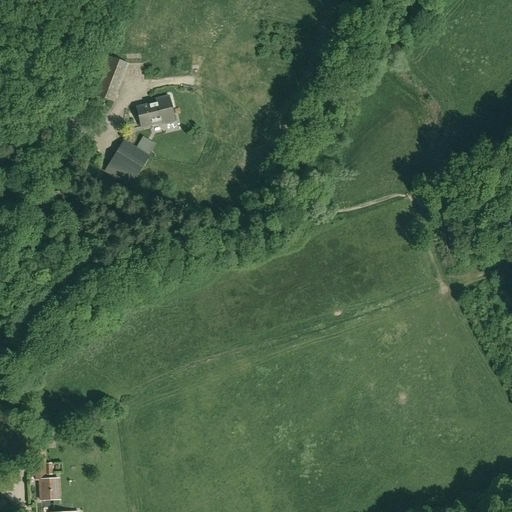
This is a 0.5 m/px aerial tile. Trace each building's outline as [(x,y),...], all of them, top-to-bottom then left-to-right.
[(110,58),(95,95),(114,102),(128,65),(110,58)] [(137,110),(135,111),(134,113),(136,118),(137,119),(139,118),(140,124),(157,120),(158,124),(161,123),(162,125),(175,122),(169,97),(156,100),(157,104),(137,109),(137,110)] [(149,156),(123,140),(107,166),(132,182),(149,156)] [(30,448),(46,449),(47,441),(31,439),(30,448)] [(44,464),(45,475),(53,475),(52,464),(46,464),(44,464)] [(58,479),(39,480),(40,500),(60,499),(58,479)]
